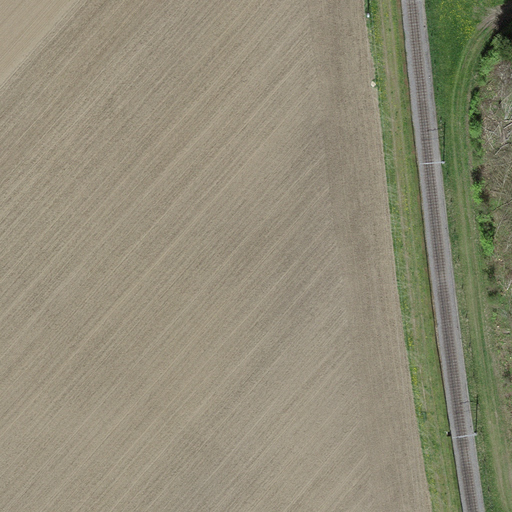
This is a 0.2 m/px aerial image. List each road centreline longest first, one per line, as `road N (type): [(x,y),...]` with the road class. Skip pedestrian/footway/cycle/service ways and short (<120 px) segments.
road 1 (track): [(511,10),(463,55),(452,121),(509,511)]
road 2 (track): [(448,511),(414,316),(382,0)]
